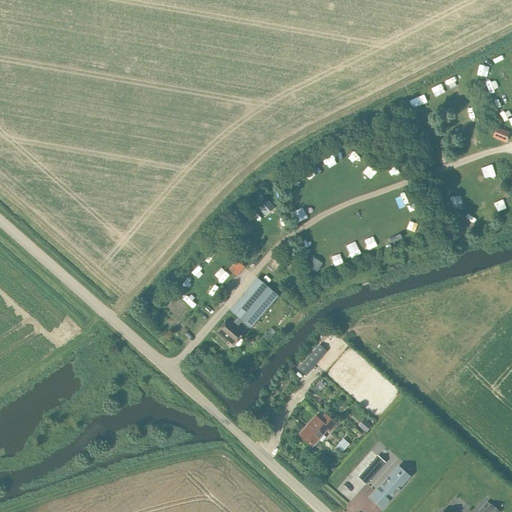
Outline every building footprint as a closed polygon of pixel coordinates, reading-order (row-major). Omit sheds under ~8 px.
[(497,126),(493,136),(505,141),(509,131),(499,127),(497,126)] [(257,207),(264,214),(271,208),(264,201),(257,207)] [(250,225),(241,221),(238,229),(247,233),(250,225)] [(253,243),(243,254),(253,262),(262,251),(253,243)] [(312,256),(305,267),(316,273),(322,263),(312,256)] [(236,276),(244,267),(245,267),(237,261),(229,270),(236,276)] [(250,327),(277,295),(258,278),(231,310),(237,316),(233,322),(228,318),(216,331),(234,346),(246,333),(238,326),(242,320),(250,327)] [(319,344),(298,368),(306,375),(327,351),(319,344)] [(337,424),(325,413),(320,419),(316,415),(298,435),(312,447),(328,430),(330,432),(337,424)] [(363,419),(358,425),(366,432),(371,426),(363,419)] [(377,456),(358,478),(366,485),(385,463),(377,456)] [(395,469),(370,498),(383,509),(407,480),(395,469)]
